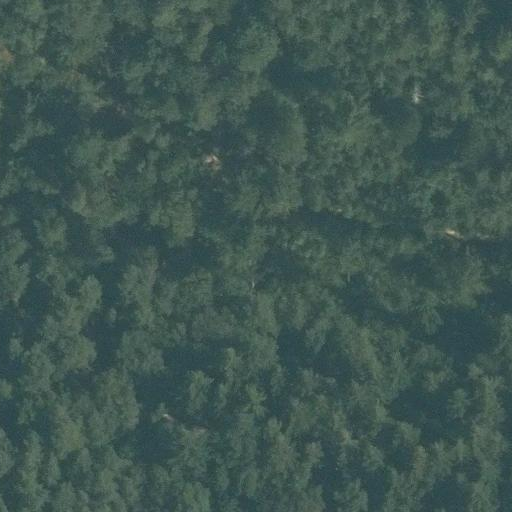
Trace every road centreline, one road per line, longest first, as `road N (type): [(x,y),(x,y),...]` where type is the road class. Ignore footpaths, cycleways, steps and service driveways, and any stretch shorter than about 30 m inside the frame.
road 1 (track): [(238,0),(159,511)]
road 2 (track): [(211,176),(511,237)]
road 3 (track): [(0,453),(177,388)]
